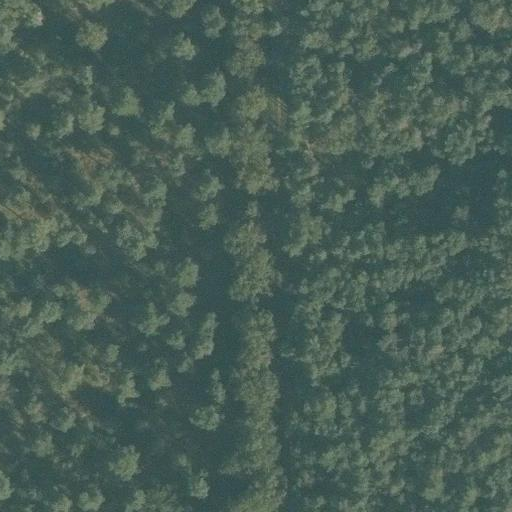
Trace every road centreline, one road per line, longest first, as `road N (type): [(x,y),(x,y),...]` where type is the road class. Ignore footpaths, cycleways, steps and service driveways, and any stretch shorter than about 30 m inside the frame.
road 1 (track): [(269,0),(287,511)]
road 2 (track): [(0,54),(109,0)]
